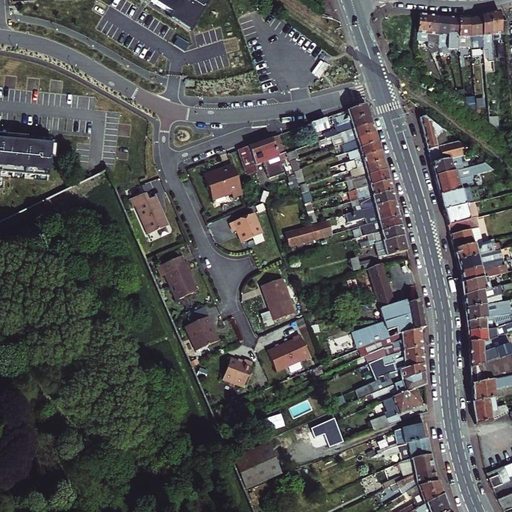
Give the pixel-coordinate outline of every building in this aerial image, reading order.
[(193,25),(209,0),(146,0),(182,22),(184,19),(193,25)] [(497,8),(488,11),(490,38),(494,37),(495,42),(495,55),(501,55),(499,32),(507,31),(506,18),(498,18),(498,16),(497,8)] [(488,11),(478,14),(479,36),(480,44),(480,46),(485,45),(486,56),(491,55),(490,43),(490,38),(488,11)] [(427,14),(416,13),(413,42),(420,42),(424,43),(427,14)] [(424,44),(427,52),(437,49),(435,44),(435,35),(436,15),(427,14),(424,43),(424,44)] [(478,14),(466,18),(467,42),(467,45),(480,44),(479,36),(478,14)] [(446,16),(436,15),(435,35),(435,44),(437,49),(438,54),(446,52),(445,45),(445,42),(446,16)] [(456,17),(446,16),(445,42),(445,45),(456,46),(456,43),(456,17)] [(466,18),(456,17),(456,43),(467,42),(466,18)] [(365,128),(359,109),(326,121),(331,134),(314,140),(316,146),(321,144),(332,140),(346,134),(365,128)] [(106,165),(121,165),(122,115),(107,114),(106,165)] [(422,118),(418,119),(429,164),(459,157),(468,155),(464,151),(461,152),(460,147),(454,143),(440,147),(437,135),(439,132),(422,118)] [(496,120),(485,121),(497,131),(496,120)] [(319,123),(304,128),(307,138),(322,133),(319,123)] [(368,137),(365,128),(346,134),(332,140),(321,144),(324,152),(332,149),(335,148),(335,147),(368,137)] [(51,139),(0,134),(0,174),(47,178),(51,139)] [(368,137),(335,147),(335,148),(332,149),(335,158),(348,154),(371,147),(368,137)] [(279,159),(272,140),(232,154),(242,180),(252,176),(250,170),(258,167),(264,183),(279,177),(274,161),(279,159)] [(348,154),(351,164),(354,164),(354,163),(373,157),(371,147),(348,154)] [(289,155),(279,159),(282,168),(292,164),(289,155)] [(376,166),(373,157),(354,163),(354,164),(351,164),(342,166),(334,169),(337,177),(345,175),(376,166)] [(459,157),(429,164),(432,178),(467,169),(466,163),(461,165),(459,157)] [(376,166),(345,175),(347,183),(359,180),(378,175),(376,166)] [(467,169),(432,178),(437,197),(458,192),(456,182),(477,176),(475,171),(480,169),(479,167),(467,169)] [(226,170),(198,180),(208,206),(226,199),(227,203),(237,200),(233,188),(231,182),(226,170)] [(292,175),(285,177),(287,181),(288,184),(294,182),(292,175)] [(349,193),(362,190),(381,185),(378,175),(359,180),(347,183),(348,188),(349,193)] [(287,181),(280,184),(286,200),(293,198),(290,192),(288,184),(287,181)] [(290,192),(297,190),(294,182),(288,184),(290,192)] [(381,185),(362,190),(349,193),(341,196),(345,206),(384,196),(381,185)] [(297,190),(290,192),(293,198),(300,196),(297,190)] [(467,205),(463,191),(458,192),(462,206),(467,205)] [(458,192),(437,197),(440,208),(441,211),(462,206),(458,192)] [(303,206),(300,196),(293,198),(297,208),(303,206)] [(384,196),(345,206),(348,216),(367,211),(387,206),(386,202),(384,196)] [(141,206),(139,199),(122,206),(125,213),(128,212),(139,240),(160,232),(148,203),(141,206)] [(471,221),(467,205),(462,206),(466,222),(471,221)] [(303,206),(297,208),(301,218),(308,216),(303,206)] [(371,226),(390,221),(389,217),(387,206),(367,211),(348,216),(340,218),(342,225),(360,220),(362,229),(371,226)] [(462,206),(441,211),(445,227),(466,222),(462,206)] [(228,219),(231,226),(246,220),(255,216),(252,209),(243,213),(228,219)] [(246,220),(231,226),(234,235),(237,233),(242,245),(263,237),(255,216),(246,220)] [(308,216),(301,218),(304,228),(311,226),(308,216)] [(475,230),(473,220),(471,221),(466,222),(445,227),(451,251),(472,246),(468,231),(475,230)] [(393,230),(390,221),(371,226),(362,229),(353,231),(355,240),(358,239),(393,230)] [(279,247),(280,251),(308,243),(326,238),(323,226),(279,237),(281,246),(279,247)] [(393,230),(358,239),(359,246),(351,248),(352,252),(367,248),(374,246),(396,240),(394,237),(393,230)] [(400,253),(396,240),(374,246),(367,248),(371,263),(400,253)] [(472,246),(451,251),(454,262),(493,252),(496,252),(494,244),(478,248),(478,250),(473,252),(472,246)] [(457,273),(476,268),(499,263),(496,255),(494,256),(493,252),(454,262),(457,273)] [(351,262),(344,263),(345,273),(360,270),(359,265),(352,267),(351,262)] [(176,263),(151,274),(155,283),(159,281),(170,306),(191,297),(176,263)] [(457,273),(459,284),(477,279),(480,278),(495,274),(493,267),(477,271),(476,268),(457,273)] [(406,334),(411,332),(417,331),(416,325),(412,303),(412,302),(399,307),(398,304),(386,308),(374,270),(373,268),(366,270),(361,272),(377,327),(344,337),(349,354),(351,353),(382,341),(398,336),(397,330),(404,328),(406,334)] [(477,279),(459,284),(460,296),(480,291),(477,279)] [(277,284),(255,290),(266,326),(287,320),(277,284)] [(480,291),(460,296),(462,309),(490,303),(489,296),(497,295),(495,286),(483,290),(480,291)] [(490,303),(462,309),(464,322),(493,317),(501,315),(499,307),(492,308),(490,303)] [(464,322),(465,333),(493,330),(495,328),(496,327),(511,321),(511,317),(510,319),(494,322),(493,317),(464,322)] [(495,328),(496,339),(511,333),(511,321),(496,327),(495,328)] [(207,331),(203,322),(180,332),(185,344),(187,343),(192,356),(212,347),(205,332),(207,331)] [(493,330),(465,333),(466,338),(466,343),(489,340),(496,339),(495,328),(493,330)] [(357,360),(384,348),(388,347),(412,340),(411,332),(406,334),(398,336),(382,341),(351,353),(354,361),(357,360)] [(466,343),(467,369),(501,355),(511,349),(511,344),(507,346),(506,342),(511,339),(511,333),(496,339),(489,340),(466,343)] [(289,342),(261,354),(271,376),(305,361),(294,336),(288,340),(289,342)] [(381,358),(413,348),(412,340),(388,347),(384,348),(357,360),(360,367),(374,361),(381,358)] [(414,357),(413,348),(381,358),(374,361),(376,368),(384,366),(392,363),(414,357)] [(467,369),(469,403),(493,398),(502,396),(511,393),(511,349),(501,355),(467,369)] [(392,363),(384,366),(387,374),(415,366),(414,364),(414,357),(392,363)] [(226,362),(217,384),(237,392),(247,367),(239,364),(239,365),(233,363),(232,365),(226,362)] [(374,390),(387,385),(416,376),(415,366),(387,374),(370,382),(374,390)] [(195,372),(193,381),(201,382),(203,374),(195,372)] [(416,376),(387,385),(374,390),(361,396),(364,404),(381,397),(383,402),(408,392),(417,389),(416,376)] [(412,402),(408,392),(383,402),(386,410),(384,411),(384,412),(382,414),(383,414),(378,416),(383,428),(394,423),(392,418),(401,414),(404,413),(415,408),(414,406),(415,405),(413,401),(412,402)] [(500,417),(502,416),(500,411),(489,414),(488,410),(495,408),(493,398),(469,403),(472,419),(473,426),(500,417)] [(327,426),(316,430),(324,451),(336,446),(327,426)] [(394,448),(397,448),(420,443),(416,426),(393,431),(384,434),(389,446),(391,450),(394,448)] [(420,443),(397,448),(398,451),(401,450),(404,462),(423,458),(420,443)] [(260,446),(225,460),(226,463),(238,491),(273,477),(260,446)] [(369,458),(391,450),(389,446),(368,455),(369,458)] [(389,467),(393,483),(397,481),(407,478),(426,474),(423,458),(404,462),(398,463),(389,467)] [(511,461),(502,466),(505,475),(511,472),(511,461)] [(507,479),(505,475),(502,466),(483,474),(485,476),(487,480),(496,474),(501,483),(507,479)] [(408,483),(409,489),(428,486),(426,474),(407,478),(397,481),(393,483),(382,487),(385,496),(390,494),(389,490),(408,483)] [(496,474),(487,480),(492,489),(501,483),(496,474)] [(408,511),(435,498),(431,485),(428,486),(409,489),(399,495),(403,502),(404,501),(406,506),(395,511),(408,511)] [(511,493),(498,500),(504,511),(509,511),(511,511),(511,493)] [(439,511),(435,498),(408,511),(439,511)]
